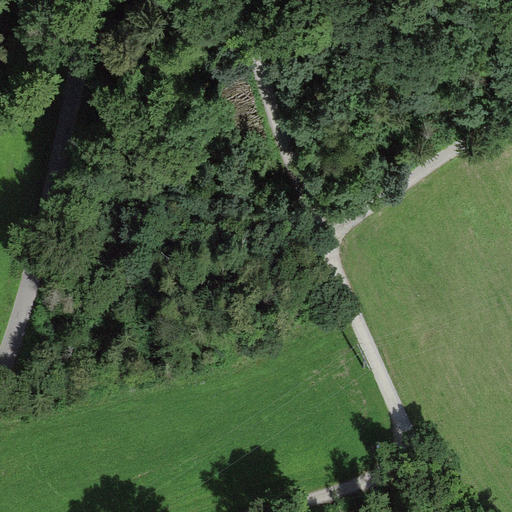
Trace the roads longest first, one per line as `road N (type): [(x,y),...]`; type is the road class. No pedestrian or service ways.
road 1 (track): [(229,0),(358,322),(421,456),(457,511)]
road 2 (unclassified): [(94,0),(37,248),(0,360)]
road 3 (track): [(236,511),(421,456)]
